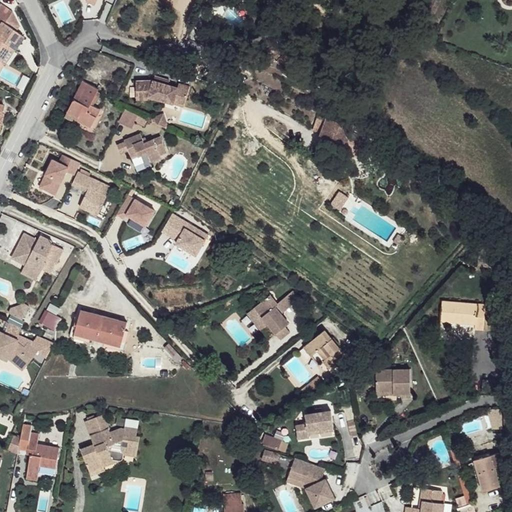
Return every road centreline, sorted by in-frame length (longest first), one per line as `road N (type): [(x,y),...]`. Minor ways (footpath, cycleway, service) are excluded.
road 1 (residential): [(233,394),(129,288),(103,243),(0,190)]
road 2 (unclassified): [(57,58),(90,34),(184,53),(224,49),(260,32),(282,0)]
road 3 (residential): [(511,457),(507,406),(498,399),(411,431),(382,459)]
road 4 (residential): [(0,175),(57,58)]
